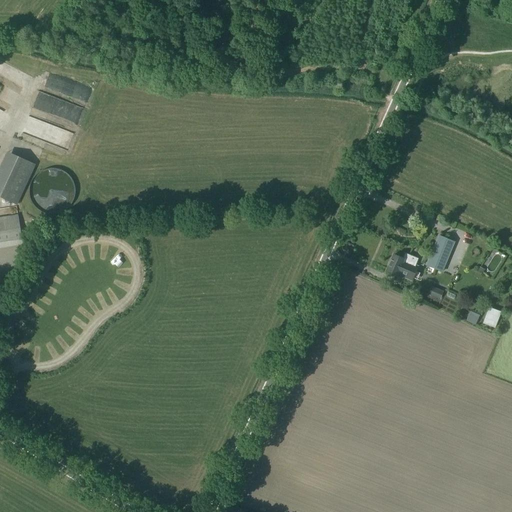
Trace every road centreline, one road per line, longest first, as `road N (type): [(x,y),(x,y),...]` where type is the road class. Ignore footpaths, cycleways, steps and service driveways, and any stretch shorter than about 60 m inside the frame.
road 1 (unclassified): [(439,0),(215,511)]
road 2 (unclassified): [(141,511),(0,427)]
